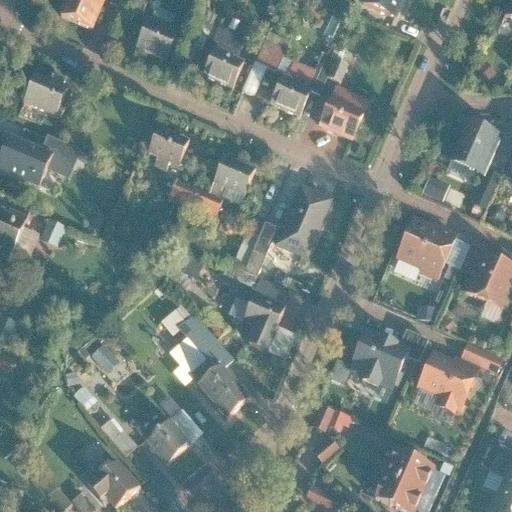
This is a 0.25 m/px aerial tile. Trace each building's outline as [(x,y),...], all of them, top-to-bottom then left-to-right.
[(92,33),(106,0),(70,0),(62,20),(92,33)] [(119,8),(122,0),(111,0),(110,4),(119,8)] [(141,17),(148,0),(135,0),(130,13),(141,17)] [(395,24),(404,0),(366,0),(362,10),(395,24)] [(511,0),(509,0),(502,17),(511,21),(511,0)] [(166,63),(177,38),(146,24),(135,49),(166,63)] [(286,52),(264,42),(254,64),(276,74),(286,52)] [(203,80),(233,93),(245,65),(231,59),(233,55),(216,48),(203,80)] [(339,85),(348,66),(337,61),(328,80),(339,85)] [(306,90),(310,92),(318,95),(329,70),(317,65),(306,90)] [(54,118),(66,90),(33,76),(21,104),(54,118)] [(269,108),(299,120),(310,92),(306,90),(299,87),(300,84),(282,77),(269,108)] [(321,125),(354,140),(369,107),(336,92),(321,125)] [(481,173),(497,137),(463,122),(447,159),(481,173)] [(188,144),(158,130),(147,154),(157,159),(153,167),(165,171),(168,164),(177,168),(188,144)] [(39,146),(10,134),(0,158),(29,170),(39,146)] [(254,171),(224,159),(213,184),(243,197),(254,171)] [(487,207),(498,178),(487,174),(475,202),(487,207)] [(442,202),(448,187),(430,180),(424,195),(442,202)] [(169,197),(192,207),(199,192),(175,182),(169,197)] [(307,262),(332,201),(298,186),(279,231),(273,245),(272,247),(307,262)] [(222,201),(199,192),(192,207),(215,217),(222,201)] [(0,213),(0,248),(11,253),(26,220),(8,212),(6,216),(0,213)] [(443,233),(413,222),(397,261),(420,271),(419,274),(437,281),(456,236),(444,231),(443,233)] [(273,245),(279,231),(263,224),(243,274),(255,279),(270,244),(273,245)] [(507,294),(511,282),(511,268),(470,252),(460,273),(469,275),(462,291),(505,310),(511,295),(507,294)] [(266,352),(285,312),(253,298),(242,323),(253,327),(246,343),(266,352)] [(213,358),(222,369),(231,361),(206,332),(204,334),(197,327),(184,337),(208,362),(213,358)] [(351,370),(394,388),(407,358),(410,351),(399,347),(367,333),(351,370)] [(405,334),(399,347),(410,351),(407,358),(418,363),(426,342),(405,334)] [(433,403),(458,415),(478,371),(454,359),(453,362),(436,355),(419,393),(434,400),(433,403)] [(0,370),(10,375),(14,365),(0,358),(0,370)] [(208,362),(189,378),(226,422),(250,402),(222,369),(213,358),(208,362)] [(314,428),(349,434),(353,416),(318,409),(314,428)] [(167,423),(156,410),(133,429),(166,468),(189,449),(167,423)] [(180,413),(167,423),(189,449),(201,438),(180,413)] [(134,448),(112,422),(103,430),(125,456),(134,448)] [(322,465),(339,451),(330,440),(313,454),(322,465)] [(511,454),(500,449),(489,476),(505,483),(511,466),(511,454)] [(383,475),(423,492),(433,470),(393,453),(383,475)] [(116,511),(117,511),(140,493),(115,464),(88,487),(98,498),(101,495),(116,511)] [(511,466),(505,483),(499,495),(511,500),(511,466)] [(414,511),(423,492),(383,475),(374,497),(407,511),(414,511)] [(0,498),(19,507),(26,491),(0,479),(0,498)] [(336,500),(315,491),(310,502),(332,510),(336,500)] [(511,511),(511,500),(499,495),(492,511),(511,511)] [(90,511),(79,498),(71,505),(77,511),(90,511)]
